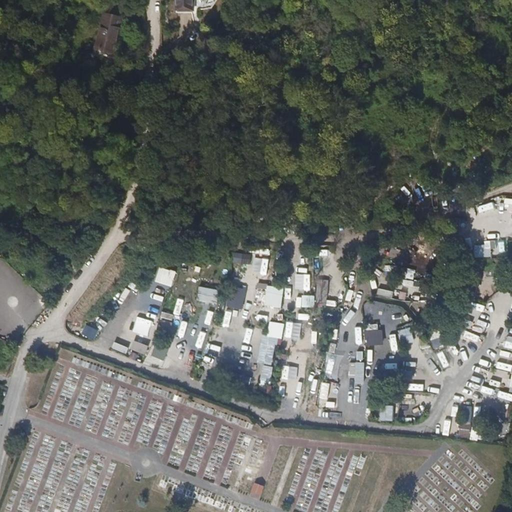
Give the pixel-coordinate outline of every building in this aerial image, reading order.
[(176,0),(176,10),(193,11),(193,0),(176,0)] [(105,13),(96,49),(112,53),(114,43),(116,44),(118,33),(122,17),(105,13)] [(96,49),(96,55),(116,59),(122,34),(118,33),(116,44),(114,43),(112,53),(96,49)] [(402,269),(402,279),(414,280),(414,270),(402,269)] [(172,285),(173,279),(158,275),(156,282),(172,285)] [(329,308),(328,281),(316,281),(317,308),(329,308)] [(218,304),(219,290),(198,288),(197,302),(218,304)] [(242,301),(252,302),(254,290),(244,288),(242,301)] [(392,290),(389,298),(397,301),(400,292),(392,290)] [(348,292),(346,302),(355,304),(356,293),(348,292)] [(314,296),(301,295),(300,305),(314,306),(314,296)] [(180,316),(183,300),(177,299),(174,314),(180,316)] [(226,312),(224,328),(230,329),(232,313),(226,312)] [(161,320),(158,331),(169,334),(172,323),(161,320)] [(470,326),(469,333),(489,336),(490,329),(470,326)] [(401,344),(410,341),(407,329),(397,332),(401,344)] [(198,348),(202,333),(196,331),(192,346),(198,348)] [(263,336),(259,360),(265,361),(269,337),(263,336)] [(341,354),(340,369),(362,371),(363,356),(341,354)] [(331,369),(333,356),(327,355),(325,368),(331,369)] [(409,370),(398,367),(399,384),(407,383),(407,374),(409,370)] [(307,387),(310,372),(296,369),(293,384),(307,387)] [(495,373),(492,386),(506,390),(509,376),(495,373)] [(327,375),(326,381),(342,383),(343,377),(327,375)] [(374,422),(393,423),(395,407),(375,406),(374,422)] [(459,427),(458,440),(474,441),(475,425),(473,425),(474,408),(465,407),(464,427),(459,427)] [(269,493),(276,471),(257,465),(250,487),(269,493)] [(310,500),(307,511),(331,511),(336,489),(345,491),(346,487),(336,485),(338,477),(325,475),(323,485),(318,484),(315,501),(310,500)]
